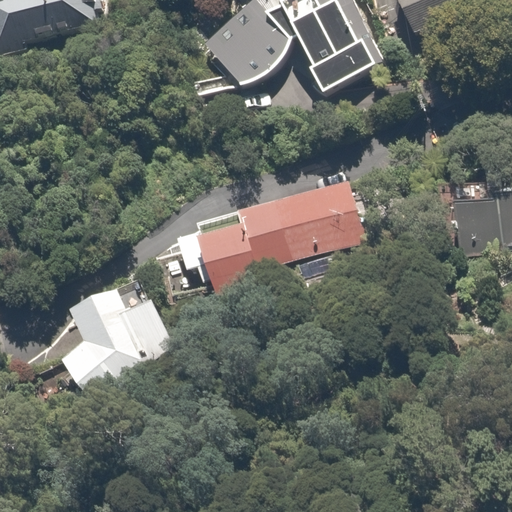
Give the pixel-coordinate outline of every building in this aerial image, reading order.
[(93,0),(0,0),(0,56),(101,31),(93,0)] [(299,0),(274,0),(265,5),(317,96),(363,70),(326,4),(308,15),(299,0)] [(381,0),(401,43),(497,0),(381,0)] [(281,49),(241,11),(198,57),(239,94),(281,49)] [(203,240),(180,246),(188,276),(198,273),(202,286),(212,283),(215,296),(264,282),(261,273),(367,243),(352,190),(201,233),(203,240)] [(511,215),(509,194),(448,202),(455,257),(511,248),(511,215)] [(66,306),(61,309),(74,340),(52,364),(90,404),(166,331),(142,302),(110,318),(102,292),(66,306)]
